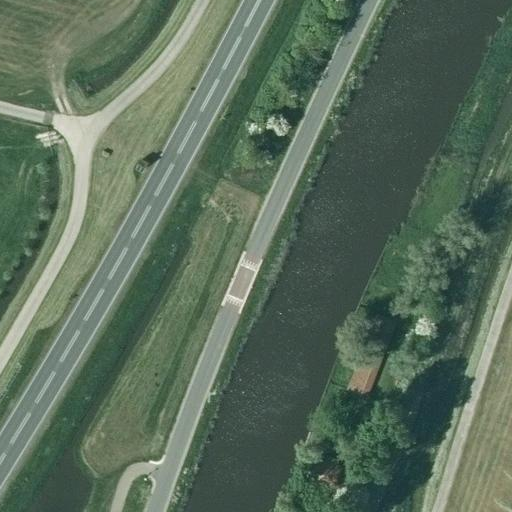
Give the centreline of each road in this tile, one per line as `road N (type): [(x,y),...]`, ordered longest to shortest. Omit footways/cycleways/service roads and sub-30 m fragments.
road 1 (unclassified): [(155,511),(272,219),(382,0)]
road 2 (trunk): [(0,458),(258,0)]
road 3 (unclassified): [(0,360),(78,211),(81,133)]
road 4 (track): [(511,279),(437,511)]
road 5 (unclassified): [(200,0),(164,60),(81,133)]
